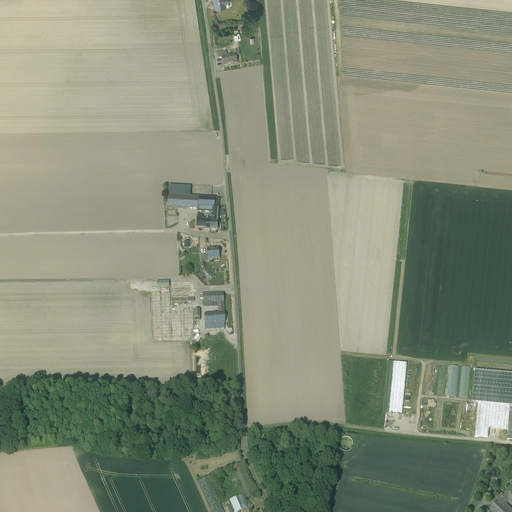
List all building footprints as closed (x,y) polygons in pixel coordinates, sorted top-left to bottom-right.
[(227,0),(214,0),(216,9),(225,8),(224,1),(227,0)] [(227,57),(221,58),(223,66),(237,63),(236,56),(235,55),(227,57)] [(198,197),(168,195),(167,207),(198,209),(198,208),(198,197)] [(214,198),(198,197),(198,208),(205,208),(213,209),(214,198)] [(213,212),(212,220),(209,220),(208,230),(216,231),(218,209),(213,209),(213,212)] [(209,220),(202,219),(202,216),(197,216),(196,229),(208,230),(209,220)] [(214,250),(207,250),(207,255),(208,260),(219,259),(218,249),(214,249),(214,250)] [(210,279),(213,276),(206,269),(198,276),(203,281),(205,279),(203,277),(205,274),(210,279)] [(129,285),(121,286),(123,343),(132,343),(129,285)] [(120,286),(111,286),(113,344),(122,344),(120,286)] [(192,308),(170,309),(169,288),(157,288),(150,289),(152,342),(193,341),(192,308)] [(150,289),(130,289),(133,343),(152,342),(150,289)] [(211,294),(203,294),(204,306),(214,306),(214,303),(212,303),(211,294)] [(222,294),(211,294),(212,303),(214,303),(218,303),(223,302),(222,294)] [(224,313),(218,314),(204,314),(205,324),(224,323),(224,313)] [(401,414),(405,363),(387,361),(383,412),(401,414)] [(457,397),(458,367),(449,366),(448,396),(457,397)] [(475,369),(465,368),(462,398),(472,399),(475,369)] [(487,370),(477,369),(474,399),(484,400),(487,370)] [(499,371),(489,370),(486,400),(496,401),(499,371)] [(511,372),(501,371),(498,401),(508,402),(511,372)] [(491,405),(478,403),(475,436),(488,437),(489,428),(491,405)] [(510,406),(491,405),(489,428),(508,430),(510,406)] [(350,438),(347,437),(343,438),(341,439),(339,442),(339,445),(340,448),(342,451),(345,452),(348,451),(351,449),(353,447),(353,443),(352,440),(350,438)] [(256,495),(242,463),(231,467),(245,499),(256,495)] [(223,511),(209,477),(198,482),(211,511),(223,511)] [(249,511),(242,494),(229,499),(234,511),(236,511),(243,510),(243,511),(249,511)] [(507,511),(508,511),(498,502),(491,510),(492,511),(507,511)]
